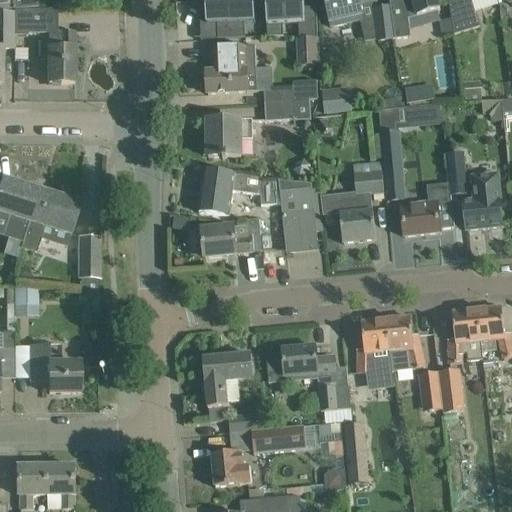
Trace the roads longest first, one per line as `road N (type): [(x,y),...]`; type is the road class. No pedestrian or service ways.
road 1 (residential): [(511,275),(154,320)]
road 2 (residential): [(154,320),(145,118)]
road 3 (unclassified): [(145,118),(0,119)]
